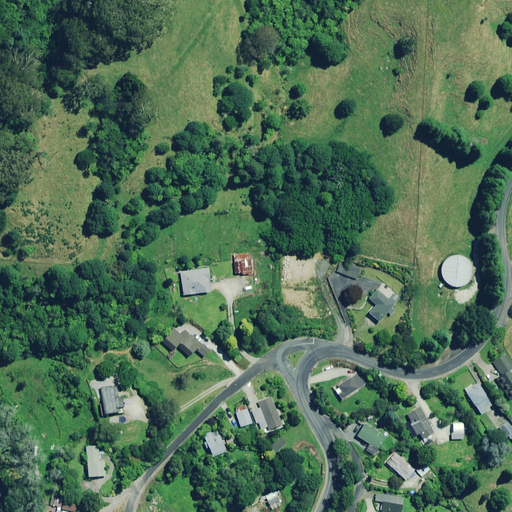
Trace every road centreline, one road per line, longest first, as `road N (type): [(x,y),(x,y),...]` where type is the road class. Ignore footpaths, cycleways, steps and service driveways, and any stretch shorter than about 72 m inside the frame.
road 1 (residential): [(502,285),(480,341),(445,369),(396,372),(322,351)]
road 2 (residential): [(128,511),(134,488),(224,394),(270,359)]
